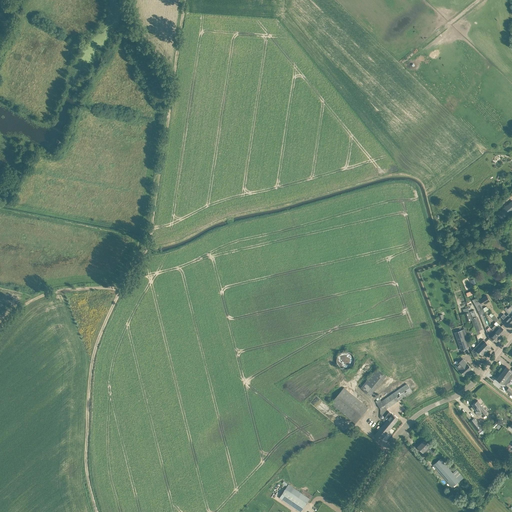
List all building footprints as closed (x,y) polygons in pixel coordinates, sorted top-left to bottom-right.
[(511,200),(497,213),(502,219),(511,211),(511,200)] [(487,295),(480,299),(480,300),(479,300),(480,304),(481,306),(490,301),(487,295)] [(482,309),(480,304),(479,300),(477,297),(475,298),(472,300),(477,308),(478,311),(482,309)] [(472,320),(469,312),(468,308),(463,309),(467,321),(472,320)] [(475,310),(469,312),(472,320),(476,329),(477,331),(479,330),(483,329),(475,310)] [(504,314),(501,317),(503,319),(505,321),(507,322),(510,326),(511,324),(511,316),(508,313),(506,316),(504,314)] [(506,331),(502,327),(501,326),(500,328),(496,325),(494,323),(491,326),(493,328),(494,329),(496,331),(501,336),(506,331)] [(501,336),(496,331),(494,329),(493,328),(488,334),(489,338),(492,341),(494,339),(496,341),(499,338),(499,339),(501,336)] [(463,334),(456,336),(460,347),(462,346),(463,349),(468,348),(468,347),(470,346),(464,329),(461,330),(463,334)] [(491,346),(487,343),(483,339),(479,343),(486,351),(491,346)] [(486,351),(479,343),(474,348),(482,355),(486,351)] [(456,366),(460,370),(464,374),(471,368),(463,359),(461,361),(462,362),(456,366)] [(511,370),(506,366),(504,370),(503,369),(500,372),(502,373),(511,379),(511,377),(511,370)] [(378,368),(362,387),(371,395),(387,375),(378,368)] [(508,383),(511,379),(502,373),(497,379),(503,383),(506,385),(508,382),(508,383)] [(412,391),(409,387),(407,384),(381,401),(379,399),(375,401),(381,409),(384,406),(386,409),(412,391)] [(331,403),(355,423),(368,407),(344,387),(331,403)] [(478,416),(482,413),(483,415),(487,413),(478,400),(472,404),(476,411),(475,412),(478,416)] [(389,412),(386,415),(382,420),(385,422),(375,435),(381,440),(398,419),(392,414),(389,412)] [(477,431),(481,428),(474,418),(470,421),(477,431)] [(425,454),(425,453),(429,450),(432,453),(435,451),(429,445),(424,440),(418,447),(423,452),(425,454)] [(444,462),(436,469),(452,487),(464,477),(457,469),(453,473),(444,462)] [(288,484),(279,498),(301,511),(310,498),(288,484)] [(280,503),(278,506),(284,510),(282,511),(287,511),(289,509),(280,503)]
